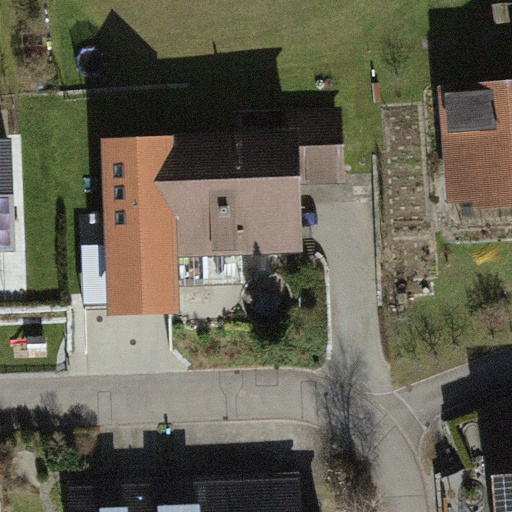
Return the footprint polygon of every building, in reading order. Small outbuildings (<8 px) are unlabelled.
[(511,98),(458,102),(466,222),(511,218),(511,98)] [(301,184),(345,181),(345,141),(344,106),(282,108),(283,121),(153,130),(153,173),(157,255),(305,249),(301,184)] [(153,173),(153,130),(101,147),(111,311),(169,310),(157,255),(153,173)] [(0,249),(24,248),(20,186),(20,137),(0,137),(0,249)] [(511,511),(511,417),(501,418),(508,511),(511,511)] [(303,511),(302,471),(199,475),(200,511),(303,511)] [(69,511),(200,511),(199,475),(70,481),(70,511),(69,511)]
